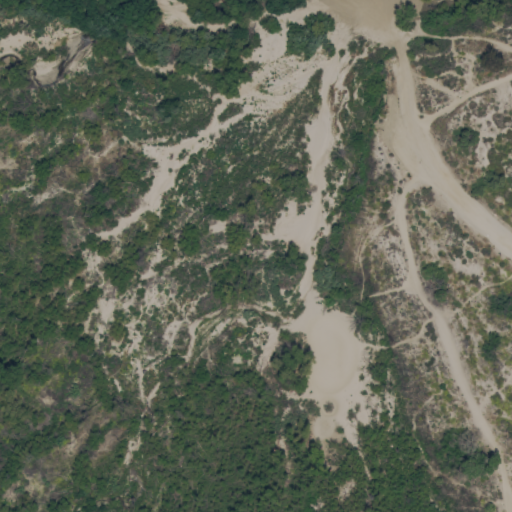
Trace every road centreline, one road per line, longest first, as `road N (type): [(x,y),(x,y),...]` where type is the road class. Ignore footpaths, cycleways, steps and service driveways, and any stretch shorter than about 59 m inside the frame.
road 1 (track): [(509,511),(486,426),(410,260),(399,218),(404,180),(431,172)]
road 2 (track): [(511,251),(431,172),(414,129),(477,88),(511,76)]
road 3 (track): [(414,129),(392,0)]
